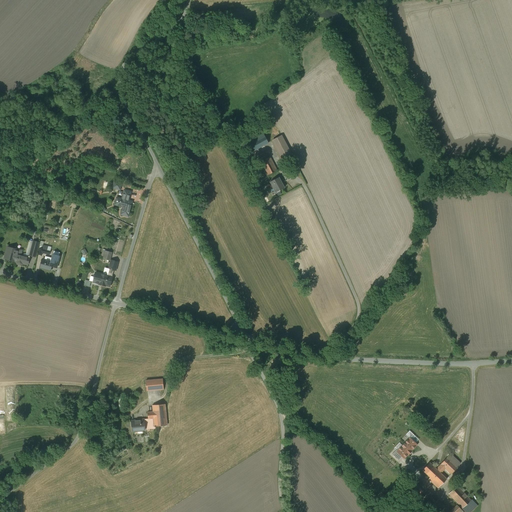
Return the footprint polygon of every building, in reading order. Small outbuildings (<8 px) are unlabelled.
[(268,143),(263,133),(247,142),(252,152),(268,143)] [(281,136),(272,140),(283,160),(292,155),(281,136)] [(243,149),(238,153),(243,162),(251,157),(245,148),(243,149)] [(277,171),(270,157),(260,162),(267,176),(277,171)] [(284,188),(278,178),(270,182),(276,193),(276,192),(279,190),(280,191),(284,188)] [(123,185),(115,183),(113,189),(121,191),(123,185)] [(133,192),(124,190),(122,198),(118,197),(115,205),(123,208),(121,216),(129,218),(133,203),(131,202),(133,192)] [(40,243),(33,242),(30,257),(36,258),(40,243)] [(50,256),(52,248),(44,246),(43,250),(40,249),(38,255),(42,256),(42,254),(50,256)] [(19,250),(8,247),(4,260),(16,264),(15,265),(23,268),(23,265),(28,267),(30,259),(17,256),(19,250)] [(102,255),(105,256),(105,258),(112,260),(114,252),(104,249),(102,255)] [(56,269),(60,258),(52,256),(50,261),(43,259),(40,269),(51,273),(53,268),(56,269)] [(116,270),(118,261),(112,260),(110,268),(116,270)] [(112,277),(95,273),(93,282),(110,286),(112,277)] [(163,380),(146,381),(147,392),(164,391),(163,380)] [(167,405),(153,406),(153,414),(148,414),(149,421),(145,421),(146,430),(169,427),(167,405)] [(132,420),(133,434),(146,433),(146,430),(145,421),(145,419),(132,420)] [(402,459),(416,445),(408,437),(391,454),(397,460),(400,457),(402,459)] [(421,463),(422,462),(412,453),(406,460),(415,469),(418,466),(421,463)] [(460,463),(450,454),(447,458),(457,467),(460,463)] [(447,479),(441,473),(445,469),(445,468),(445,469),(451,474),(457,468),(457,467),(447,458),(441,464),(441,465),(436,469),(437,470),(430,478),(428,479),(438,488),(447,479)] [(436,469),(429,463),(425,467),(423,470),(422,470),(430,478),(437,470),(436,469)] [(471,500),(457,486),(449,494),(462,508),(463,508),(466,511),(467,511),(475,505),(470,501),(471,500)] [(429,491),(420,501),(431,511),(439,511),(445,507),(429,491)]
